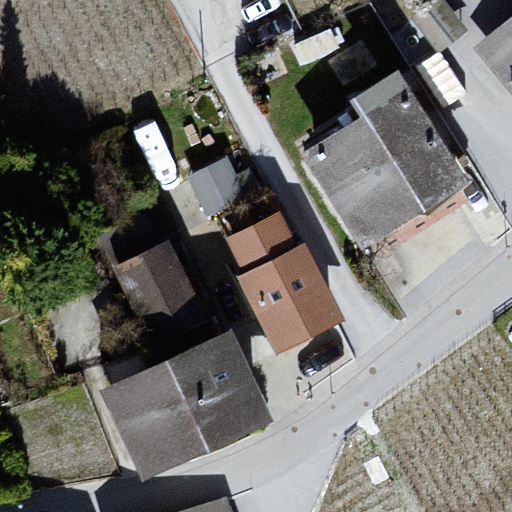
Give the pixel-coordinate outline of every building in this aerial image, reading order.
[(468,26),(447,0),(427,0),(410,14),(438,49),(468,26)] [(511,0),(510,0),(511,2),(511,4),(476,38),(511,88),(511,0)] [(353,103),(296,143),(355,240),(464,171),(392,59),(343,87),(353,103)] [(221,155),(179,174),(198,217),(259,189),(247,164),(230,172),(221,155)] [(276,203),(223,229),(238,263),(231,267),(272,347),(341,313),(300,233),(292,237),(276,203)] [(95,231),(107,257),(144,346),(203,318),(164,232),(156,235),(144,208),(95,231)] [(227,317),(94,376),(136,470),(268,408),(227,317)] [(159,511),(231,511),(226,493),(159,511)]
